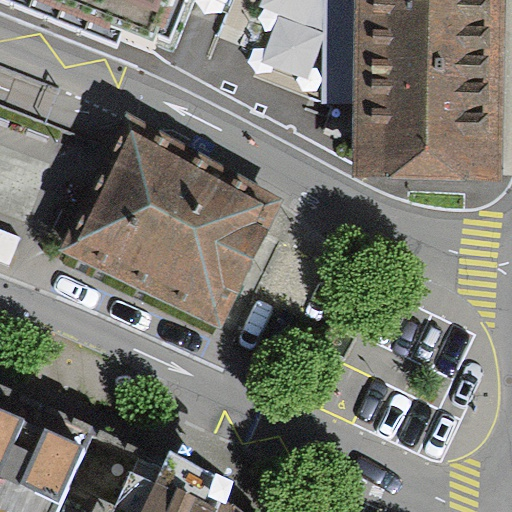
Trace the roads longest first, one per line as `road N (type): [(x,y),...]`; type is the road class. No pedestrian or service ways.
road 1 (residential): [(511,265),(395,233),(165,108),(0,41)]
road 2 (residential): [(0,319),(308,443)]
road 3 (residential): [(308,443),(480,511)]
